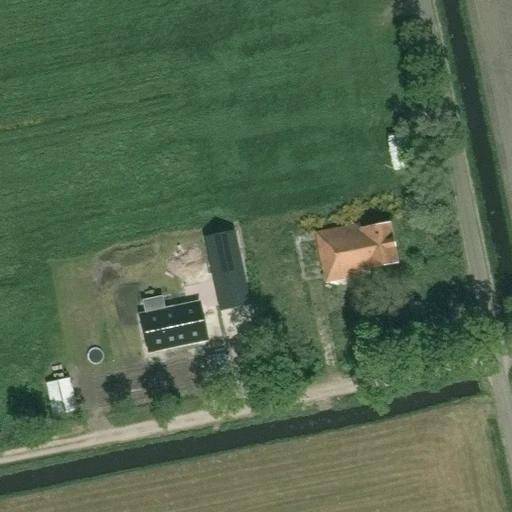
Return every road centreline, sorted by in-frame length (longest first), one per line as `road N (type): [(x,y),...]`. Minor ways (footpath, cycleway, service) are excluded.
road 1 (track): [(511,353),(0,456)]
road 2 (unclassified): [(511,426),(424,0)]
